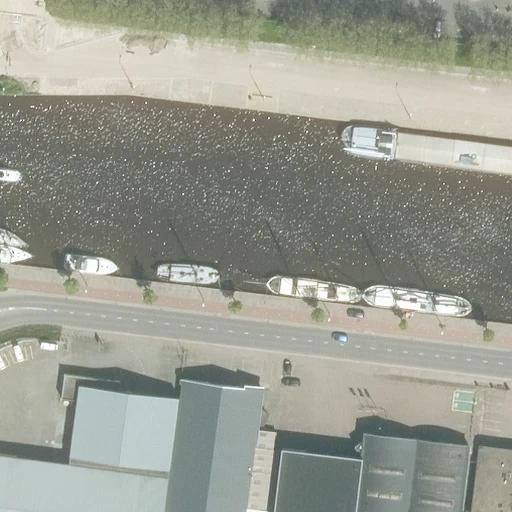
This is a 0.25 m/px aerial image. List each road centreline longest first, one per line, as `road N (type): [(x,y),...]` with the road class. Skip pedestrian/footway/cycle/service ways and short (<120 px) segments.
road 1 (unclassified): [(511,100),(125,59),(19,66)]
road 2 (tertiary): [(511,365),(74,314)]
